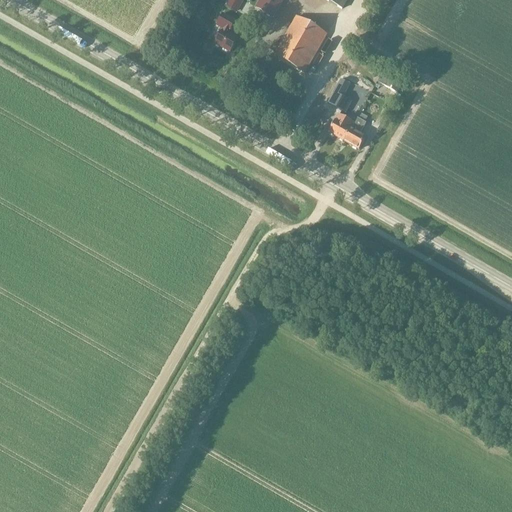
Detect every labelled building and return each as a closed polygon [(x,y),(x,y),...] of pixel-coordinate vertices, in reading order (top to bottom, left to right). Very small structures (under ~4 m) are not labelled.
[(229,0),(225,7),(235,13),(243,1),(241,0),(229,0)] [(259,0),(255,8),(272,18),(282,0),(259,0)] [(326,0),(342,9),(346,0),(326,0)] [(229,53),(237,40),(228,34),(235,22),(222,14),(216,26),(222,29),(214,44),(229,53)] [(296,17),(280,45),(274,42),(270,50),(275,53),(274,56),(304,73),(327,35),(296,17)] [(406,85),(389,77),(382,73),(377,83),(401,96),(406,85)] [(340,96),(334,108),(345,114),(351,102),(340,96)] [(354,124),(338,115),(335,121),(328,133),(343,141),(354,124)] [(359,150),(365,138),(359,135),(365,123),(357,118),(354,124),(343,141),(359,150)]
